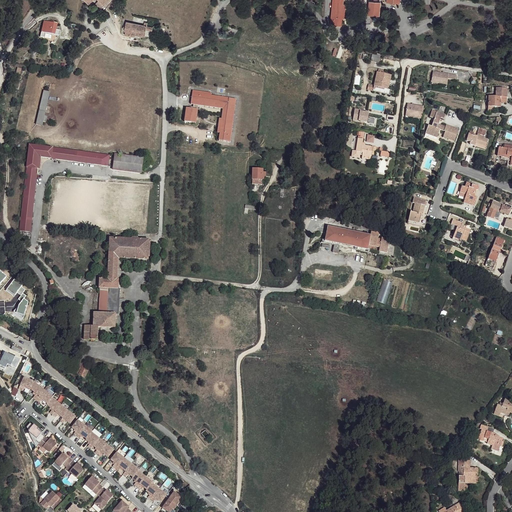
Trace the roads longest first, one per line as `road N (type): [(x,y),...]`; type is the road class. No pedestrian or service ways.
road 1 (residential): [(0,234),(42,280),(35,349),(48,369),(191,481)]
road 2 (residential): [(30,407),(149,511)]
road 3 (residential): [(511,189),(447,168),(436,205),(443,217)]
